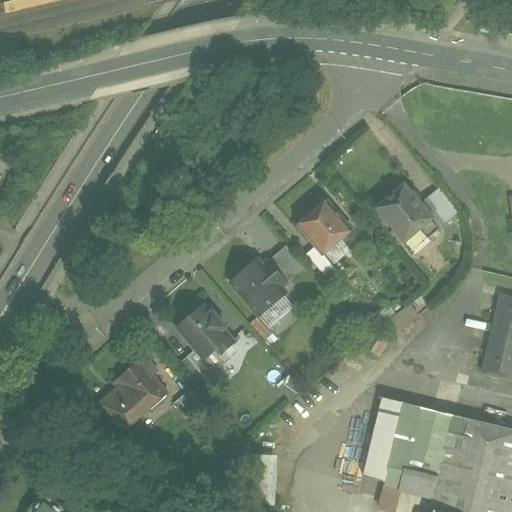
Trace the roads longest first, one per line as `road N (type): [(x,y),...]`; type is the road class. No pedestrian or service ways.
road 1 (residential): [(88,330),(341,115),(355,96),(368,46)]
road 2 (secondary): [(0,321),(204,0)]
road 3 (tertiary): [(368,46),(267,39),(0,96)]
road 4 (tertiary): [(511,72),(368,46)]
